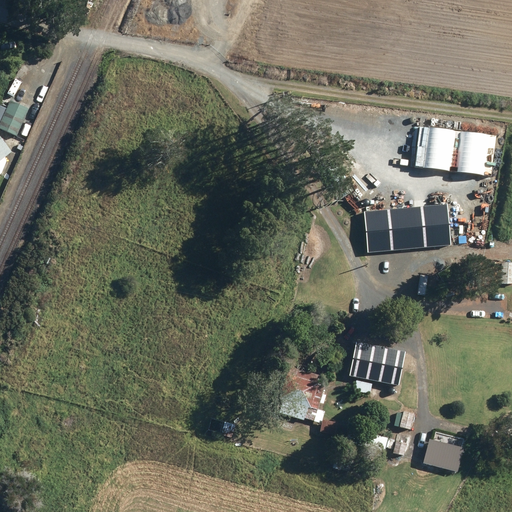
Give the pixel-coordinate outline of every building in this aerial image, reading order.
[(0,124),(0,128),(17,136),(30,108),(11,100),(0,124)] [(0,175),(2,173),(8,160),(6,158),(12,152),(0,136),(0,175)] [(394,291),(416,296),(427,250),(406,245),(394,291)] [(503,284),(511,284),(511,262),(505,262),(503,284)] [(322,432),(337,436),(340,424),(325,419),(327,412),(320,409),(327,387),(320,384),(322,376),(293,367),(279,413),(307,421),(308,418),(323,424),(322,432)] [(356,391),(372,394),(374,384),(358,381),(356,391)] [(393,426),(408,431),(413,414),(402,411),(401,414),(397,413),(393,426)] [(211,431),(233,438),(236,424),(214,418),(211,431)] [(350,441),(387,451),(390,438),(353,428),(350,441)] [(396,453),(408,456),(410,445),(399,442),(396,453)] [(426,461),(458,467),(461,452),(429,446),(426,461)] [(304,459),(317,463),(319,456),(306,452),(304,459)] [(335,468),(350,472),(352,465),(339,462),(338,464),(336,463),(335,468)]
